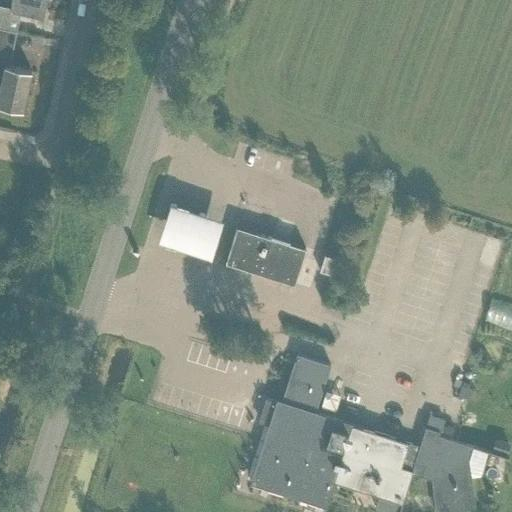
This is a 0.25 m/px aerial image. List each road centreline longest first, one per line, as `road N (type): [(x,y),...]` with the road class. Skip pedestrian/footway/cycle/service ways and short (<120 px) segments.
road 1 (secondary): [(26,511),(192,0)]
road 2 (unknown): [(172,279),(433,386)]
road 3 (residential): [(57,151),(91,0)]
